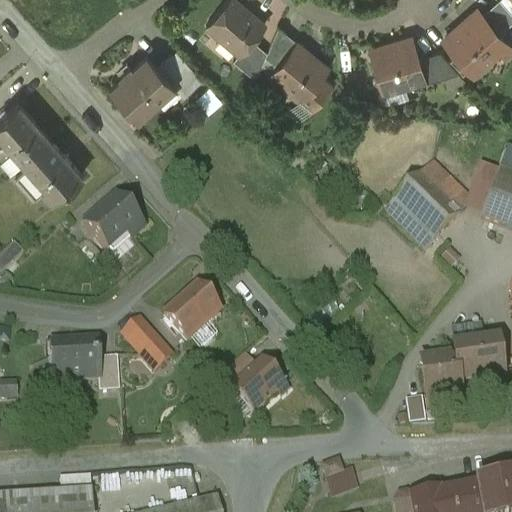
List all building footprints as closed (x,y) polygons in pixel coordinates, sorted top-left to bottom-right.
[(265,24),(237,0),(227,0),(206,25),(239,53),(240,54),(252,39),(265,24)] [(511,12),(501,0),(496,0),(482,14),(499,33),(511,21),(511,12)] [(482,14),(477,9),(445,38),(473,70),(475,69),(479,75),(490,65),(485,60),(499,47),(505,54),(511,48),(499,33),(482,14)] [(298,42),(278,26),(267,52),(265,56),(277,66),(296,42),(298,43),(298,42)] [(411,37),(371,50),(382,88),(399,83),(400,87),(423,80),(424,79),(418,58),(411,37)] [(252,39),(240,54),(239,53),(233,60),(256,79),(265,56),(267,52),(252,39)] [(298,43),(296,42),(277,66),(270,74),(301,100),(305,94),(315,102),(330,85),(320,76),(327,67),(298,43)] [(440,51),(418,58),(424,79),(423,80),(424,83),(459,73),(440,51)] [(147,55),(132,69),(130,66),(120,74),(123,77),(111,88),(137,117),(173,85),(184,97),(199,83),(173,53),(158,67),(147,55)] [(51,138),(19,102),(0,118),(0,134),(24,162),(51,138)] [(51,138),(24,162),(46,187),(42,190),(52,202),(83,174),(51,138)] [(433,164),(385,211),(425,251),(473,203),(433,164)] [(511,178),(499,174),(481,220),(511,231),(511,178)] [(116,199),(84,228),(107,255),(126,238),(131,244),(145,231),(116,199)] [(13,247),(0,259),(0,276),(1,278),(23,257),(13,247)] [(196,289),(164,318),(188,345),(220,317),(196,289)] [(172,360),(140,324),(123,339),(155,375),(172,360)] [(97,343),(51,346),(53,385),(98,382),(100,382),(99,362),(97,343)] [(498,345),(453,352),(456,369),(458,387),(459,387),(503,381),(498,345)] [(244,358),(222,378),(232,390),(255,369),(244,358)] [(117,361),(99,362),(100,382),(98,382),(99,396),(120,394),(117,361)] [(449,362),(427,365),(422,372),(427,406),(461,401),(459,387),(458,387),(456,369),(450,370),(449,362)] [(232,390),(230,392),(254,419),(286,390),(261,364),(255,369),(232,390)] [(337,464),(323,470),(327,481),(342,476),(337,464)] [(462,494),(439,498),(439,497),(413,502),(408,497),(400,498),(397,505),(398,511),(511,511),(511,480),(461,491),(462,494)] [(0,500),(0,511),(92,511),(92,494),(0,500)] [(218,511),(216,501),(169,511),(218,511)]
